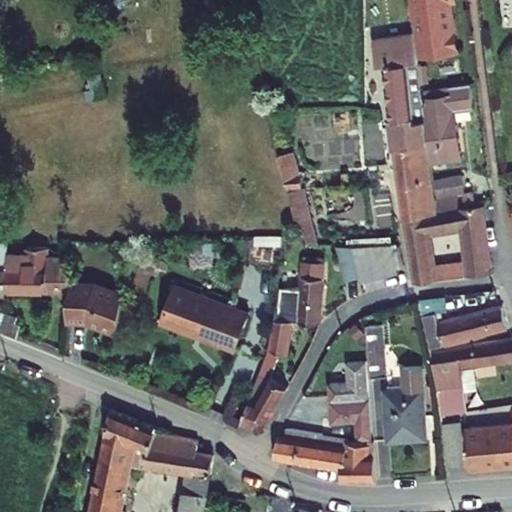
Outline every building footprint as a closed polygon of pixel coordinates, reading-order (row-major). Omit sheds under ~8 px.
[(409,0),(411,10),(415,10),(421,56),(458,51),(451,2),(456,2),(455,0),(409,0)] [(418,90),(422,90),(421,82),(419,67),(414,33),(373,39),(377,66),(383,65),(390,119),(414,116),(413,108),(415,108),(414,96),(419,96),(418,90)] [(428,66),(419,67),(421,82),(430,80),(428,66)] [(100,75),(90,78),(93,88),(88,90),(91,99),(106,94),(100,75)] [(453,95),(424,99),(432,161),(463,157),(456,110),(474,108),(471,83),(452,86),(453,95)] [(422,90),(424,99),(453,95),(452,86),(422,90)] [(394,147),(426,144),(424,99),(422,90),(418,90),(419,96),(414,96),(415,108),(413,108),(414,116),(390,119),(394,147)] [(436,200),(426,144),(394,147),(406,219),(438,215),(436,200)] [(278,154),(289,188),(304,185),(302,172),(299,173),(292,151),(278,154)] [(462,174),(435,179),(438,196),(465,191),(462,174)] [(289,191),(296,220),(311,216),(304,187),(289,191)] [(475,202),(473,192),(464,193),(466,203),(475,202)] [(482,205),(459,208),(457,196),(436,200),(438,215),(406,219),(416,282),(435,280),(433,265),(429,241),(432,234),(464,229),(468,260),(470,275),(492,272),(482,205)] [(308,241),(318,243),(311,216),(296,220),(308,241)] [(374,244),(392,243),(392,237),(352,239),(353,246),(354,246),(374,244)] [(194,238),(196,262),(215,261),(213,238),(194,238)] [(402,252),(398,242),(392,243),(395,254),(402,252)] [(397,266),(404,265),(402,252),(395,254),(392,243),(374,244),(381,276),(399,272),(397,266)] [(363,281),(381,276),(374,244),(354,246),(363,281)] [(345,280),(359,276),(353,246),(337,245),(345,280)] [(7,255),(6,291),(69,292),(72,268),(67,268),(67,255),(47,254),(48,260),(27,261),(27,255),(7,255)] [(468,260),(433,265),(435,280),(470,275),(468,260)] [(321,323),(325,263),(302,262),(300,292),(277,291),(274,319),(299,322),(303,322),(321,323)] [(118,329),(125,294),(93,282),(71,281),(68,318),(93,319),(118,329)] [(235,349),(249,312),(177,284),(162,322),(235,349)] [(447,296),(421,300),(423,313),(449,308),(447,296)] [(502,305),(438,320),(436,312),(423,315),(433,347),(508,326),(502,305)] [(18,316),(0,310),(0,329),(18,336),(22,324),(16,322),(18,316)] [(269,349),(242,421),(259,428),(266,425),(288,387),(270,377),(279,353),(285,355),(288,340),(299,342),(303,322),(299,322),(274,319),(269,349)] [(366,324),(370,376),(387,375),(383,323),(366,324)] [(476,365),(511,359),(511,337),(433,350),(442,413),(465,410),(463,391),(460,367),(476,365)] [(371,438),(366,361),(347,362),(348,382),(330,383),(333,422),(357,420),(358,439),(371,438)] [(478,389),(476,365),(460,367),(463,391),(478,389)] [(388,439),(426,437),(422,366),(404,367),(405,384),(388,385),(389,390),(385,390),(388,439)] [(447,466),(464,465),(460,422),(443,423),(447,466)] [(511,422),(466,426),(469,470),(481,469),(483,437),(511,438),(511,422)] [(120,424),(96,511),(224,511),(226,506),(214,503),(222,464),(202,459),(203,452),(172,445),(173,438),(120,424)] [(347,441),(348,438),(286,428),(285,438),(279,437),(276,457),(343,468),(347,441)] [(511,438),(483,437),(481,469),(511,466),(511,438)] [(341,480),(377,480),(374,444),(368,444),(347,441),(343,468),(341,480)]
